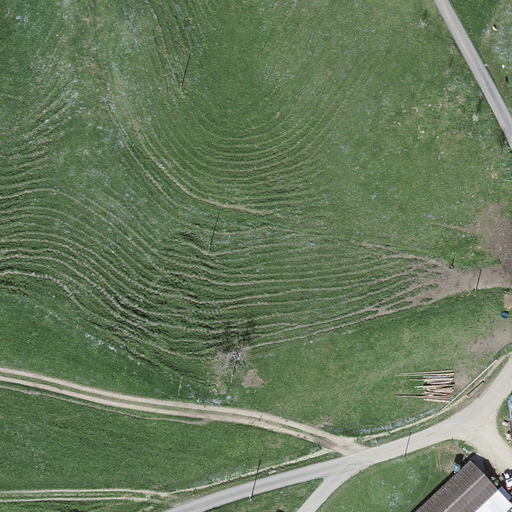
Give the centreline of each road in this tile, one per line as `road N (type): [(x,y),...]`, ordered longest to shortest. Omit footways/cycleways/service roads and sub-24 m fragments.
road 1 (unclassified): [(181,511),(433,434),(480,410),(511,375)]
road 2 (unclassified): [(511,132),(439,0)]
